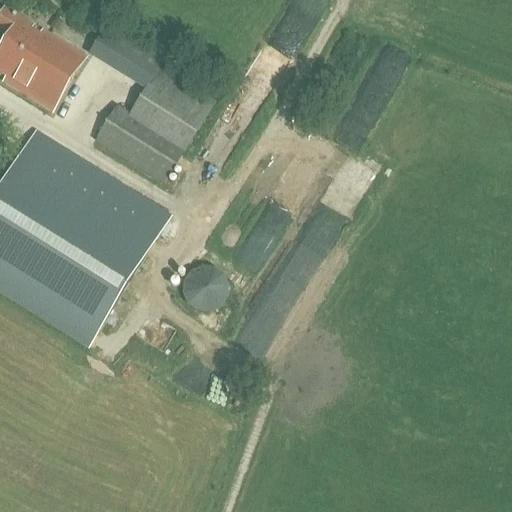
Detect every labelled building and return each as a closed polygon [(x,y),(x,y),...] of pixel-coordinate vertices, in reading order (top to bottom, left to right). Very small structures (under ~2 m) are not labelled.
[(52,113),(85,59),(6,10),(0,19),(0,29),(12,37),(0,55),(0,72),(14,80),(10,87),(52,113)] [(165,184),(185,152),(186,152),(219,100),(106,30),(91,56),(146,91),(129,117),(117,110),(97,142),(165,184)] [(0,195),(0,293),(88,348),(167,221),(36,138),(0,195)] [(355,207),(377,163),(354,152),(332,195),(355,207)] [(227,301),(228,298),(229,291),(229,287),(228,284),(225,278),(223,275),(221,273),(218,271),(215,269),(208,267),(205,267),(201,267),(198,268),(195,269),(189,273),(187,275),(184,278),(183,281),(182,284),(181,291),(181,295),(182,299),(185,305),(187,307),(189,310),(195,314),(202,315),(205,316),(209,315),(212,314),(215,313),(221,310),(223,307),(225,304),(227,301)]
